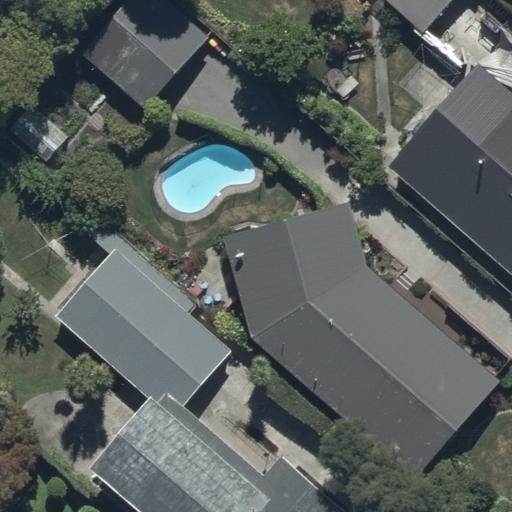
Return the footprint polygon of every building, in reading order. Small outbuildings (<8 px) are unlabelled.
[(171,0),(129,0),(83,52),(149,111),(214,38),(171,0)] [(378,0),(418,40),(457,0),(378,0)] [(511,81),(484,57),(391,165),(511,270),(511,131),(511,129),(511,81)] [(416,478),(501,381),(365,263),(351,202),(226,236),(256,339),(416,478)] [(102,471),(97,476),(137,511),(351,511),(280,449),(262,469),(191,407),(238,354),(188,310),(196,301),(109,223),(93,242),(107,255),(57,312),(157,401),(98,468),(102,471)]
